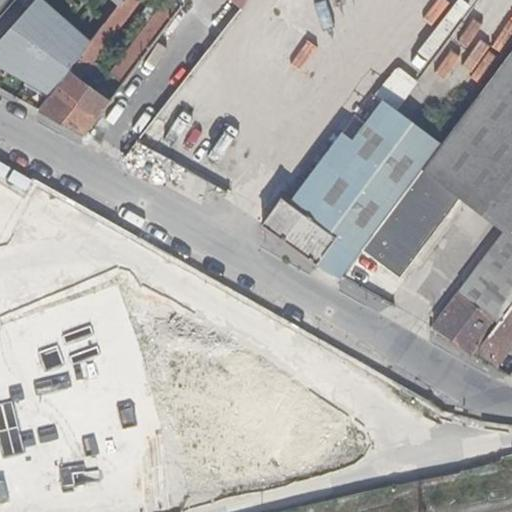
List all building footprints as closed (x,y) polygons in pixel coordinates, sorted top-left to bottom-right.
[(44,0),(37,0),(0,42),(0,64),(53,94),(95,39),(44,0)] [(112,100),(84,78),(142,0),(124,0),(124,1),(95,39),(53,94),(41,110),(86,135),(106,108),(112,100)] [(124,84),(184,5),(177,0),(169,0),(113,75),(124,84)] [(511,52),(443,144),(426,168),(464,197),(505,228),(511,232),(511,52)] [(387,102),(375,92),(293,203),(305,212),(387,102)] [(322,266),(343,277),(364,249),(426,168),(443,144),(387,102),(305,212),(293,203),(285,197),(267,222),(264,220),(262,222),(322,266)] [(426,168),(364,249),(403,278),(464,197),(426,168)] [(511,232),(505,228),(459,289),(460,289),(500,319),(511,303),(511,232)] [(33,313),(93,301),(101,283),(110,287),(116,273),(91,278),(54,262),(62,260),(44,252),(40,261),(11,266),(15,287),(19,307),(33,313)] [(435,323),(475,352),(478,348),(500,319),(460,289),(435,323)] [(511,303),(500,319),(478,348),(498,363),(511,344),(511,303)]
